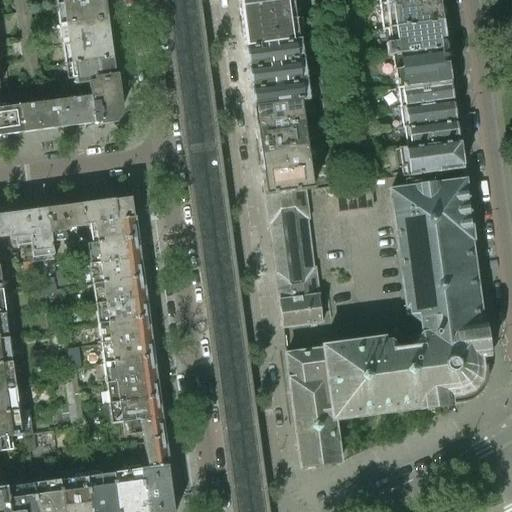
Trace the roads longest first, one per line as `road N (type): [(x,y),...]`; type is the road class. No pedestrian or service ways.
road 1 (residential): [(279,511),(210,0)]
road 2 (residential): [(214,511),(163,152)]
road 3 (residential): [(469,0),(511,311)]
road 4 (residential): [(511,432),(354,511)]
road 5 (residential): [(0,176),(163,152)]
road 6 (residential): [(163,152),(143,0)]
